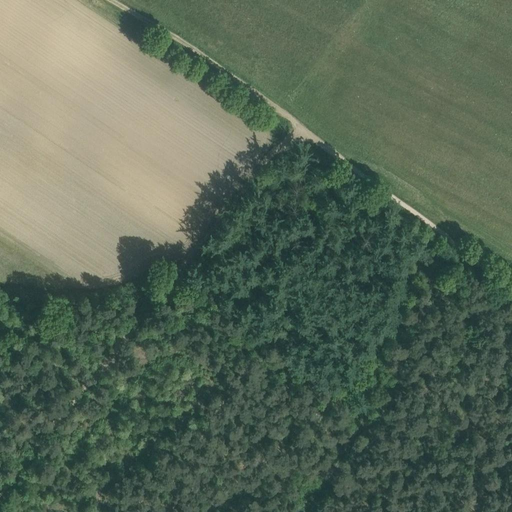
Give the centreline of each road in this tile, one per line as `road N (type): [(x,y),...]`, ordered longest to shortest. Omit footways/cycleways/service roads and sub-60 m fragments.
road 1 (track): [(511,275),(98,0)]
road 2 (track): [(293,124),(0,482)]
road 3 (track): [(432,222),(390,304),(365,391),(291,511)]
